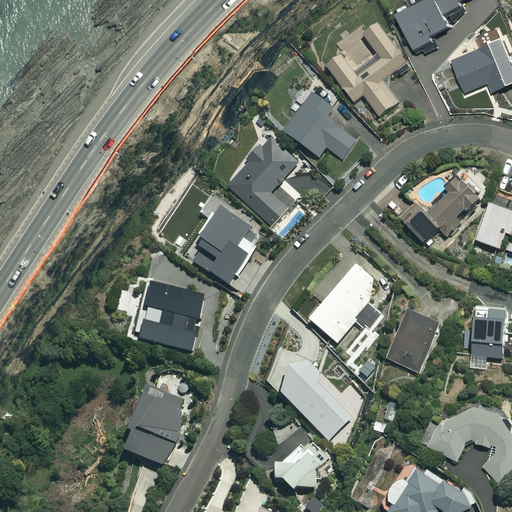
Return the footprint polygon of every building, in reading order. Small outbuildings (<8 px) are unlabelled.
[(409,0),(408,1),(413,11),(401,16),(420,54),(442,43),(440,39),(456,31),(453,27),(473,17),(468,5),(478,0),(409,0)] [(366,39),(380,58),(357,75),(345,59),(330,70),(356,106),(366,99),(382,120),(401,106),(385,85),(410,66),(381,28),(366,39)] [(511,83),(511,50),(510,44),(456,64),(468,96),(492,87),(494,91),(511,83)] [(349,123),(315,98),(288,137),(322,161),(329,150),(345,162),(359,142),(343,131),(349,123)] [(262,151),(260,149),(229,184),(235,189),(233,192),(275,229),(303,197),(287,182),(302,165),(273,140),(262,151)] [(485,207),(461,181),(448,193),(454,199),(450,203),(445,198),(427,214),(418,205),(401,220),(428,249),(442,235),(448,241),(485,207)] [(511,206),(495,200),(479,244),(503,253),(509,238),(511,239),(511,206)] [(222,221),(218,219),(203,242),(209,246),(196,266),(235,292),(261,253),(249,245),(256,233),(227,214),(222,221)] [(314,324),(339,346),(373,307),(377,284),(361,270),(314,324)] [(207,300),(156,290),(151,316),(164,318),(162,330),(150,328),(147,346),(196,356),(207,300)] [(442,330),(412,317),(391,363),(422,376),(442,330)] [(492,327),(477,326),(475,361),(508,362),(510,318),(493,317),(492,327)] [(326,378),(313,366),(296,372),(287,399),(330,442),(351,421),(338,408),(340,405),(319,385),(326,378)] [(192,405),(152,391),(136,437),(140,439),(133,458),(169,470),(192,405)] [(443,432),(432,453),(458,465),(466,447),(476,444),(493,453),(493,462),(486,469),(502,486),(511,477),(511,435),(504,423),(477,416),(443,432)] [(282,483),(298,497),(321,490),(320,489),(331,476),(324,470),(333,459),(316,444),(311,451),(305,446),(287,466),(284,462),(279,468),(282,483)] [(397,511),(440,511),(441,511),(442,511),(466,511),(472,509),(449,485),(446,490),(422,476),(413,491),(404,491),(396,496),(394,505),(397,511)] [(380,499),(372,494),(364,506),(371,511),(380,499)]
